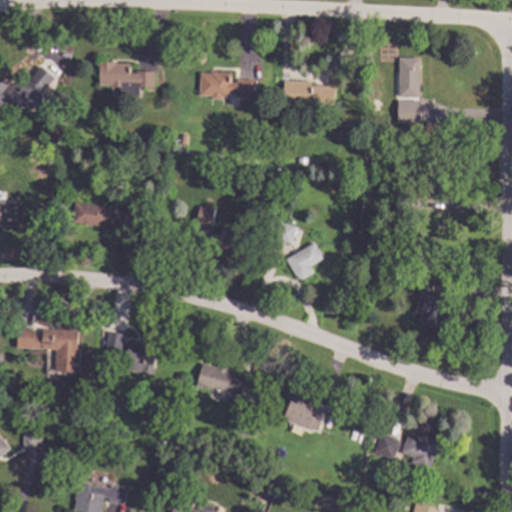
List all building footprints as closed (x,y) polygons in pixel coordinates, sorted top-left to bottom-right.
[(393,70),(378,70),(378,55),(379,55),(393,55),(393,70)] [(418,97),(397,96),(398,57),(418,57),(418,97)] [(115,63),(128,63),(128,72),(135,72),(135,71),(153,71),(152,87),(138,86),(138,96),(119,96),(119,87),(110,87),(110,84),(98,84),(98,65),(96,65),(96,61),(115,61),(115,63)] [(54,77),(41,93),(41,104),(10,107),(10,105),(0,106),(0,80),(8,80),(8,84),(25,82),(40,66),(54,77)] [(231,72),(230,82),(236,82),(236,78),(253,79),(252,97),(235,96),(235,93),(229,93),(229,97),(220,96),(220,99),(210,98),(210,95),(198,95),(199,72),(210,73),(210,71),(231,72)] [(310,84),(333,85),(333,105),(282,104),(283,80),(310,81),(310,84)] [(396,102),(396,124),(417,123),(417,102),(396,102)] [(187,135),(186,144),(178,144),(179,134),(187,135)] [(169,143),(163,147),(158,140),(164,136),(169,143)] [(450,167),(450,175),(451,175),(450,189),(442,189),(442,191),(428,190),(428,166),(450,167)] [(411,212),(394,212),(394,194),(411,194),(411,212)] [(0,200),(19,201),(18,226),(0,225),(0,200)] [(109,206),(109,208),(131,211),(129,228),(106,225),(106,226),(71,222),(74,201),(109,206)] [(213,209),(210,226),(195,223),(198,206),(213,209)] [(295,226),(290,243),(274,238),(279,222),(295,226)] [(246,229),(241,255),(225,252),(226,249),(217,247),(221,227),(236,230),(237,227),(246,229)] [(321,258),(307,266),(311,272),(300,279),(294,274),(285,258),(312,242),(321,258)] [(449,276),(445,290),(430,285),(434,272),(449,276)] [(431,278),(429,285),(422,283),(425,276),(431,278)] [(453,302),(448,322),(439,319),(437,328),(417,322),(420,313),(413,311),(419,292),(453,302)] [(77,330),(76,348),(79,348),(78,372),(54,371),(55,349),(15,347),(16,328),(33,329),(33,335),(41,335),(41,328),(77,330)] [(122,333),(119,349),(105,347),(108,330),(122,333)] [(156,345),(151,374),(123,369),(127,341),(156,345)] [(215,366),(216,363),(228,366),(227,370),(254,377),(249,395),(235,391),(234,395),(195,385),(201,362),(215,366)] [(316,407),(317,405),(325,409),(316,430),(308,427),(307,430),(281,419),(290,397),(316,407)] [(18,406),(13,416),(4,411),(10,401),(18,406)] [(40,429),(39,447),(21,447),(22,429),(40,429)] [(419,437),(420,434),(439,442),(427,473),(413,467),(414,464),(410,462),(412,457),(400,452),(407,432),(419,437)] [(399,440),(391,459),(373,451),(381,433),(399,440)] [(0,438),(9,448),(0,455),(0,438)] [(109,487),(109,485),(124,487),(122,504),(101,501),(99,511),(86,511),(73,510),(74,500),(73,500),(75,483),(109,487)] [(270,486),(267,493),(261,490),(265,483),(270,486)] [(373,501),(370,509),(363,507),(365,498),(373,501)] [(212,506),(210,511),(213,511),(169,511),(171,507),(179,510),(181,504),(196,509),(197,507),(198,507),(200,502),(212,506)] [(436,510),(435,511),(411,511),(414,503),(436,510)]
